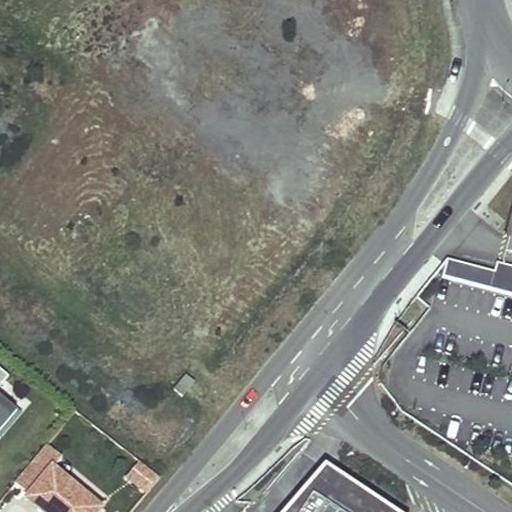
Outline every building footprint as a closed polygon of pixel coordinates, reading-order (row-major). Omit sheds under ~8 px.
[(442,278),(466,285),(470,268),(446,261),(442,278)] [(511,268),(496,265),(493,273),(488,290),(511,296),(511,268)] [(493,273),(470,268),(466,285),(488,290),(493,273)] [(0,423),(12,411),(0,400),(0,379),(1,378),(4,375),(0,371),(0,423)] [(185,374),(173,389),(182,396),(194,381),(185,374)] [(0,400),(12,411),(0,423),(0,431),(18,411),(0,396),(0,400)] [(91,511),(95,508),(47,469),(56,457),(42,444),(9,482),(24,494),(36,504),(33,508),(37,511),(91,511)] [(154,474),(136,459),(123,475),(141,490),(154,474)] [(280,511),(393,511),(321,464),(280,511)] [(36,504),(24,494),(21,498),(33,508),(36,504)]
